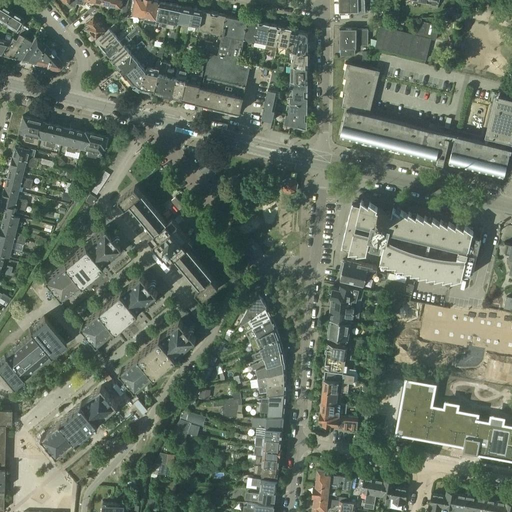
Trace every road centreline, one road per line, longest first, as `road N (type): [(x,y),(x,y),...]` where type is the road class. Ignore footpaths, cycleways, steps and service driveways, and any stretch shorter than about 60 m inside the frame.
road 1 (tertiary): [(322,161),(78,101)]
road 2 (tertiary): [(511,205),(322,161)]
road 3 (residential): [(314,261),(297,441)]
road 4 (residential): [(322,161),(326,15)]
road 5 (residential): [(424,464),(297,441)]
road 6 (residential): [(78,101),(79,50),(30,0)]
